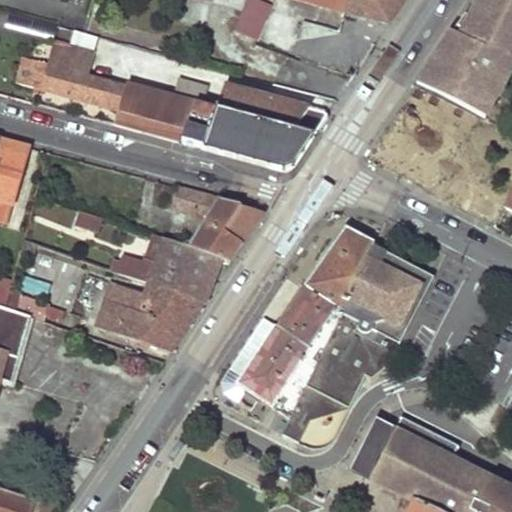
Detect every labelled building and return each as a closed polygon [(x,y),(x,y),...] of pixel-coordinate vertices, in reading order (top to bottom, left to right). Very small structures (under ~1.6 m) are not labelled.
[(255,42),(272,7),(255,0),(246,0),(232,32),(255,42)] [(294,0),(386,26),(403,0),(294,0)] [(438,66),(425,92),(475,116),(493,82),(503,87),(511,69),(511,61),(510,60),(511,55),(511,4),(503,0),(472,0),(470,3),(430,62),(438,66)] [(69,47),(92,53),(96,39),(73,33),(69,47)] [(46,66),(86,77),(92,53),(69,47),(53,42),(46,66)] [(124,87),(86,77),(46,66),(22,59),(15,84),(117,112),(124,87)] [(438,66),(430,62),(413,86),(425,92),(438,66)] [(193,86),(178,82),(172,100),(310,137),(326,117),(223,87),(218,103),(203,99),(200,91),(193,86)] [(503,87),(493,82),(475,116),(483,120),(491,103),(494,105),(503,87)] [(281,170),(292,167),(300,153),(310,137),(172,100),(124,87),(117,112),(113,125),(281,170)] [(0,142),(0,220),(6,223),(26,149),(0,142)] [(219,202),(178,191),(176,197),(173,211),(208,222),(193,250),(219,259),(228,262),(262,214),(219,204),(219,202)] [(36,221),(59,219),(58,206),(35,207),(36,221)] [(77,214),(71,230),(111,243),(117,227),(77,214)] [(308,283),(342,300),(361,265),(371,246),(344,230),(308,283)] [(152,276),(149,286),(201,304),(209,283),(219,259),(193,250),(164,241),(152,276)] [(22,243),(19,253),(31,257),(33,257),(35,251),(36,248),(22,243)] [(385,254),(371,246),(361,265),(367,268),(385,254)] [(422,274),(385,254),(367,268),(361,265),(342,300),(347,302),(288,419),(281,436),(297,444),(308,422),(321,397),(347,410),(364,377),(371,381),(383,370),(390,360),(409,321),(398,315),(404,302),(407,304),(422,274)] [(120,267),(117,275),(138,282),(142,273),(145,264),(128,259),(125,269),(120,267)] [(142,273),(138,282),(149,286),(152,276),(142,273)] [(432,278),(422,274),(407,304),(404,302),(398,315),(409,321),(413,313),(432,278)] [(0,310),(1,311),(6,294),(10,283),(0,279),(0,310)] [(238,386),(240,397),(288,419),(347,302),(342,300),(308,283),(302,290),(301,288),(297,294),(275,329),(238,386)] [(103,304),(94,327),(169,352),(182,332),(201,304),(149,286),(144,300),(116,289),(108,306),(103,304)] [(109,287),(103,304),(108,306),(116,289),(109,287)] [(6,294),(1,311),(31,321),(35,322),(39,311),(16,303),(17,297),(6,294)] [(0,383),(11,387),(31,321),(1,311),(0,310),(0,383)] [(238,386),(275,329),(262,321),(226,378),(238,386)] [(347,410),(321,397),(308,422),(347,410)] [(414,506),(411,511),(489,511),(479,506),(489,486),(449,465),(456,450),(400,422),(393,436),(381,460),(397,469),(386,492),(414,506)] [(393,436),(375,427),(351,475),(386,492),(397,469),(381,460),(393,436)] [(184,445),(177,441),(166,458),(173,462),(184,445)] [(511,511),(511,497),(489,486),(479,506),(489,511),(511,511)] [(0,511),(28,511),(32,498),(0,489),(0,511)]
